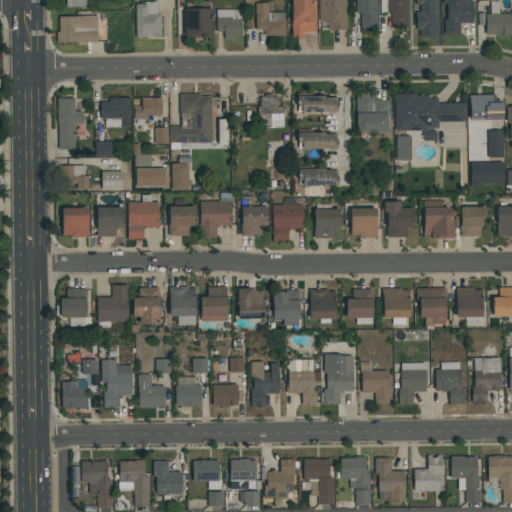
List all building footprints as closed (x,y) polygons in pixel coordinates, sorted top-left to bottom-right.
[(315,0),(290,0),(291,37),(304,37),(304,32),(316,31),(315,0)] [(328,31),(346,30),(345,0),(318,0),(319,22),(327,22),(328,31)] [(376,0),(355,0),(356,14),(360,14),(361,28),(377,28),(376,0)] [(408,28),(407,0),(379,0),(380,12),(391,12),(391,28),(408,28)] [(439,37),(438,0),(416,0),(417,5),(418,37),(439,37)] [(473,23),(472,0),(469,0),(468,0),(443,0),(444,35),(459,35),(459,23),(473,23)] [(136,38),(159,37),(159,3),(135,3),(136,38)] [(264,37),(285,36),(284,12),(268,13),(267,3),(255,3),(255,30),(264,30),(264,37)] [(210,8),(184,9),(185,38),(210,38),(210,8)] [(241,9),(216,10),(216,32),(223,32),(224,39),(241,38),(241,9)] [(485,14),(485,36),(511,35),(511,13),(485,14)] [(96,16),(57,17),(58,43),(97,43),(96,16)] [(388,132),(387,101),(374,101),(374,94),(355,94),(356,133),(388,132)] [(169,126),(169,143),(212,143),(211,95),(179,95),(180,126),(169,126)] [(268,128),(283,128),(282,107),(277,107),(277,95),(258,96),(259,121),(268,120),(268,128)] [(469,120),(502,120),(501,103),(490,103),(490,95),(469,96),(469,120)] [(336,112),(336,96),(297,97),(297,113),(336,112)] [(395,131),(423,131),(423,141),(436,141),(436,122),(465,122),(465,103),(437,104),(437,96),(395,96),(395,131)] [(74,98),(57,99),(57,150),(75,149),(75,124),(82,124),(82,111),(74,112),(74,98)] [(161,98),(141,98),(141,106),(134,106),(133,118),(161,118),(161,98)] [(105,128),(130,127),(130,99),(100,100),(100,119),(105,119),(105,128)] [(167,128),(154,128),(154,144),(168,144),(167,128)] [(502,131),(487,131),(488,158),(502,158),(502,131)] [(337,133),(298,133),(297,149),(337,150),(337,133)] [(410,137),(395,137),(396,161),(410,161),(410,137)] [(95,156),(112,156),(112,142),(95,142),(95,156)] [(470,184),(503,184),(502,162),(469,163),(470,184)] [(187,164),(170,164),(170,191),(188,191),(187,164)] [(83,166),(61,166),(61,184),(76,184),(76,189),(88,189),(88,176),(83,175),(83,166)] [(298,170),(298,186),(337,185),(336,169),(298,170)] [(121,172),(101,172),(101,190),(122,189),(121,172)] [(229,226),(230,202),(199,201),(199,238),(215,238),(215,226),(229,226)] [(400,202),(385,202),(386,237),(406,237),(406,228),(413,228),(412,209),(400,209),(400,202)] [(303,229),(302,204),(271,205),(272,241),(279,241),(279,235),(288,235),(287,229),(303,229)] [(168,236),(188,236),(188,226),(194,226),(194,207),(168,206),(168,236)] [(496,236),(511,236),(511,206),(496,207),(496,236)] [(96,208),(96,237),(115,236),(115,227),(120,227),(120,207),(96,208)] [(267,207),(241,207),(240,235),(260,236),(260,226),(266,226),(267,207)] [(480,237),(480,227),(485,227),(485,207),(459,208),(459,237),(480,237)] [(61,208),(62,237),(88,237),(87,208),(61,208)] [(376,208),(349,209),(350,238),(376,237),(376,208)] [(422,209),(423,237),(453,237),(452,208),(422,209)] [(313,239),(332,238),(332,228),(339,228),(339,209),(313,210),(313,239)] [(127,285),(111,285),(111,297),(96,298),(97,322),(128,322),(127,285)] [(132,317),(138,317),(139,324),(158,323),(157,287),(138,288),(138,297),(132,297),(132,317)] [(168,316),(177,316),(177,325),(194,326),(194,288),(169,287),(168,316)] [(226,320),(225,287),(207,287),(207,297),(199,297),(200,321),(226,320)] [(511,287),(497,288),(498,298),(492,298),(492,317),(511,316),(511,287)] [(59,318),(86,317),(85,288),(66,288),(66,299),(59,299),(59,318)] [(417,289),(417,318),(424,318),(424,326),(445,325),(444,288),(417,289)] [(456,317),(481,317),(480,288),(455,288),(456,317)] [(237,318),(263,318),(263,289),(237,290),(237,318)] [(371,289),(351,289),(352,299),(345,299),(345,318),(356,318),(356,324),(358,324),(358,319),(372,318),(371,289)] [(381,289),(382,318),(408,317),(407,289),(381,289)] [(271,291),(272,319),(283,319),(283,329),(299,328),(298,290),(271,291)] [(309,290),(308,318),(334,319),(334,290),(309,290)] [(324,404),(339,404),(339,392),(352,391),(351,355),(323,355),(324,404)] [(228,371),(243,372),(243,358),(229,358),(228,371)] [(499,358),(472,358),(473,403),(486,402),(486,391),(500,390),(499,358)] [(170,374),(170,360),(155,359),(154,373),(170,374)] [(206,373),(206,359),(191,359),(192,373),(206,373)] [(80,374),(96,374),(96,360),(81,360),(80,374)] [(103,408),(118,408),(118,396),(131,395),(130,366),(115,366),(115,360),(100,360),(101,383),(103,383),(103,408)] [(287,360),(288,393),(301,393),(301,406),(314,405),(313,360),(287,360)] [(251,408),(265,408),(265,393),(279,393),(278,364),(269,364),(269,372),(262,373),(262,362),(250,362),(251,408)] [(387,371),(370,371),(370,362),(360,362),(360,393),(374,392),(374,404),(387,404),(387,371)] [(460,362),(439,362),(440,370),(434,370),(434,392),(448,391),(448,404),(461,404),(460,362)] [(425,391),(425,363),(398,364),(399,404),(412,404),(412,392),(425,391)] [(150,375),(137,375),(138,408),(164,407),(164,386),(150,386),(150,375)] [(175,406),(199,406),(199,378),(175,377),(175,406)] [(86,408),(85,388),(75,388),(75,382),(60,382),(61,408),(86,408)] [(212,406),(237,406),(237,384),(211,385),(212,406)] [(413,469),(413,491),(441,491),(440,456),(426,456),(426,469),(413,469)] [(477,456),(449,457),(450,479),(457,478),(457,490),(464,490),(464,502),(478,502),(477,456)] [(511,456),(486,457),(487,478),(500,478),(500,502),(511,502),(511,456)] [(367,457),(339,458),(340,479),(348,479),(348,489),(354,489),(354,504),(368,504),(367,457)] [(390,458),(376,458),(376,502),(404,501),(404,471),(390,471),(390,458)] [(254,460),(229,459),(229,489),(254,489),(254,460)] [(331,460),(303,459),(302,479),(318,480),(317,504),(330,505),(331,460)] [(292,460),(279,460),(279,471),(266,471),(266,498),(292,499),(292,460)] [(110,507),(111,480),(106,479),(106,461),(80,461),(80,483),(88,483),(88,495),(96,496),(96,507),(110,507)] [(148,476),(144,476),(144,461),(118,461),(118,491),(133,491),(133,507),(148,507),(148,476)] [(167,461),(154,461),(154,494),(181,494),(181,472),(167,472),(167,461)] [(218,461),(191,461),(192,482),(219,482),(218,461)] [(258,503),(258,491),(238,492),(238,505),(258,503)] [(222,506),(221,492),(207,492),(208,506),(222,506)]
